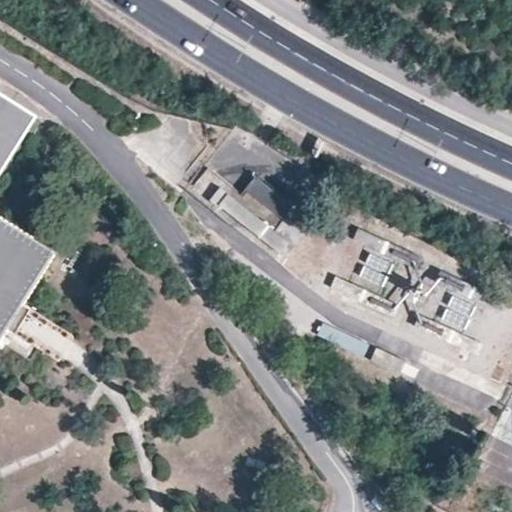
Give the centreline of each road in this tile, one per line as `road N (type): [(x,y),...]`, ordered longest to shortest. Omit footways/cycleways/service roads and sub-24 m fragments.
road 1 (primary): [(132,0),(263,85),(511,212)]
road 2 (primary): [(511,159),(409,115),(204,0)]
